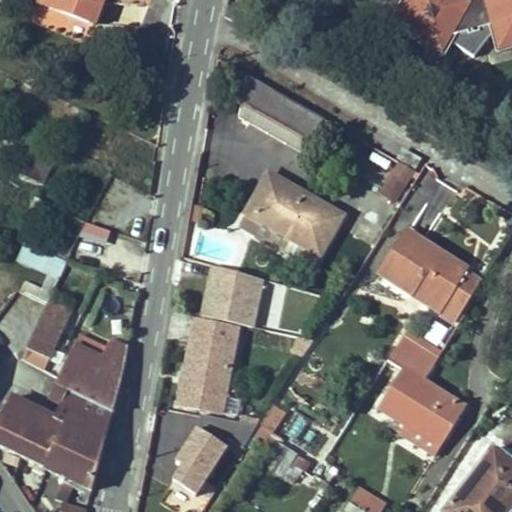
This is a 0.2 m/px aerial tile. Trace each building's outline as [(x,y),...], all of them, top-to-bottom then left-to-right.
[(39,0),(38,4),(94,25),(103,0),(39,0)] [(511,0),(404,0),(389,26),(443,57),(456,34),(468,31),(470,34),(477,31),(477,28),(491,23),(498,50),(511,46),(511,0)] [(224,18),(232,22),(235,17),(227,13),(224,18)] [(243,96),(246,76),(234,69),(230,94),(243,96)] [(324,120),(246,76),(243,96),(239,116),(305,154),(324,120)] [(305,154),(313,159),(332,125),(324,120),(305,154)] [(54,161),(26,150),(17,173),(44,184),(54,161)] [(414,171),(399,162),(379,194),(393,203),(414,171)] [(290,240),(319,257),(341,217),(289,186),(286,192),(266,181),(247,215),(259,222),(290,240)] [(194,205),(191,220),(201,222),(204,207),(194,205)] [(102,256),(111,231),(86,222),(77,246),(102,256)] [(283,254),(290,240),(259,222),(251,235),(283,254)] [(378,275),(404,292),(408,286),(441,307),(446,310),(469,274),(405,232),(378,275)] [(17,262),(42,273),(48,259),(23,248),(17,262)] [(213,267),(202,318),(253,329),(263,281),(213,267)] [(446,310),(458,318),(481,282),(469,274),(446,310)] [(404,292),(436,314),(441,307),(408,286),(404,292)] [(26,350),(49,360),(70,314),(47,303),(26,350)] [(433,319),(424,336),(438,343),(447,326),(433,319)] [(195,320),(178,408),(221,416),(222,414),(236,417),(239,402),(225,399),(239,329),(195,320)] [(92,492),(129,341),(113,333),(106,348),(102,356),(77,344),(48,403),(58,408),(54,416),(11,396),(0,418),(0,448),(65,479),(55,501),(68,504),(76,484),(92,492)] [(79,336),(77,344),(102,356),(106,348),(79,336)] [(438,359),(403,338),(390,360),(403,367),(425,381),(438,359)] [(293,352),(303,359),(313,342),(301,339),(293,352)] [(403,367),(377,410),(409,429),(413,423),(444,443),(466,407),(425,381),(403,367)] [(272,405),(262,421),(275,430),(286,414),(272,405)] [(281,436),(316,454),(328,431),(293,413),(281,436)] [(238,424),(200,416),(197,431),(175,464),(181,468),(172,483),(194,497),(225,449),(222,448),(238,424)] [(275,430),(262,421),(260,423),(274,432),(275,430)] [(273,434),(274,432),(260,423),(259,425),(273,434)] [(440,449),(444,443),(413,423),(409,429),(440,449)] [(259,425),(251,438),(275,452),(282,440),(273,434),(259,425)] [(313,462),(286,444),(280,454),(306,471),(313,462)] [(511,462),(493,447),(443,511),(510,511),(511,510),(511,462)] [(359,488),(344,511),(381,511),(386,504),(359,488)]
